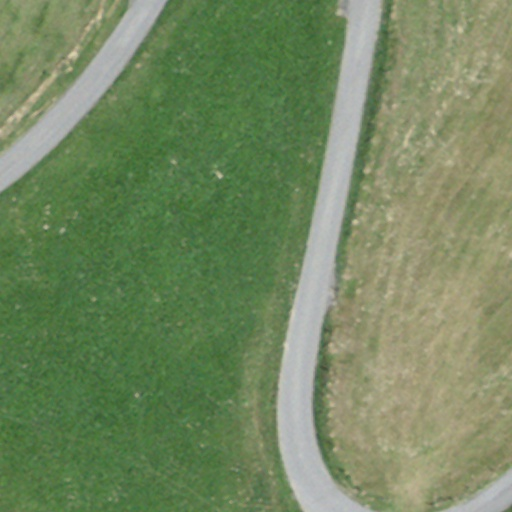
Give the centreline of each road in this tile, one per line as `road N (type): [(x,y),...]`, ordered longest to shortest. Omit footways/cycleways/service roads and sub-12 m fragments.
road 1 (unclassified): [(333,511),(308,477),(296,401),(366,0)]
road 2 (unclassified): [(152,0),(101,78),(0,175)]
